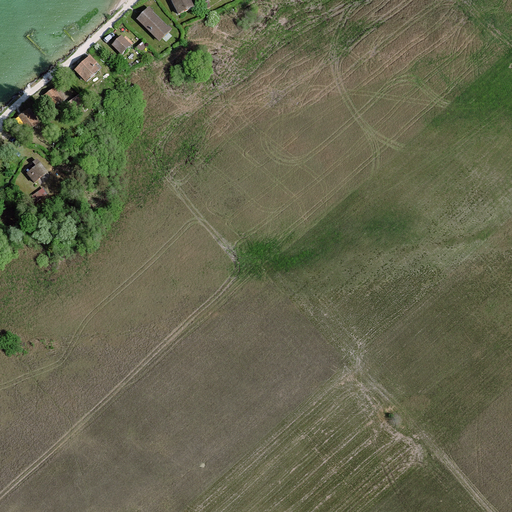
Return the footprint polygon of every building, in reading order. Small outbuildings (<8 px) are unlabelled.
[(169,0),(177,15),(192,7),(188,0),(169,0)] [(138,20),(158,41),(167,32),(147,12),(138,20)] [(120,38),(112,47),(123,57),(130,48),(120,38)] [(73,72),(85,86),(98,75),(91,67),(95,64),(89,58),(73,72)] [(64,102),(56,90),(45,97),(52,109),(64,102)] [(38,127),(28,112),(18,118),(28,133),(38,127)] [(24,176),(32,187),(48,176),(40,165),(24,176)] [(36,203),(47,195),(40,185),(29,192),(36,203)]
